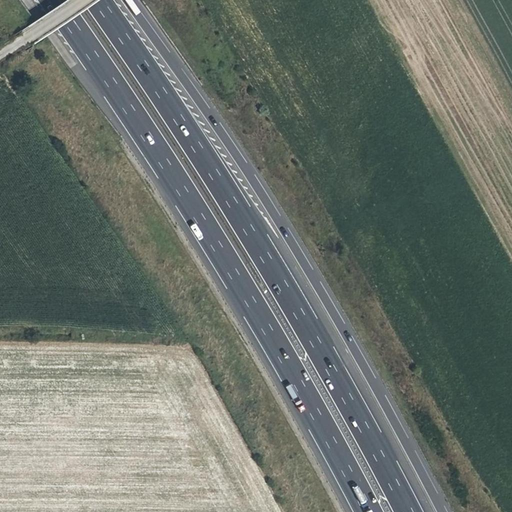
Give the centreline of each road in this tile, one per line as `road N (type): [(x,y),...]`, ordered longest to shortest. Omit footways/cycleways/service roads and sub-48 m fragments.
road 1 (motorway): [(441,511),(248,172),(127,0)]
road 2 (motorway): [(55,0),(189,200),(368,511)]
road 3 (motorway): [(406,511),(331,363),(98,0)]
